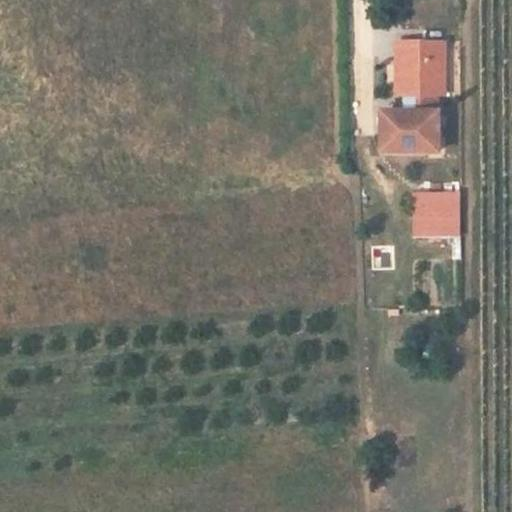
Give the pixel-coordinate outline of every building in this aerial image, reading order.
[(438,86),(438,34),(392,35),(393,87),(397,87),(397,105),(379,105),(379,144),(434,143),(434,104),(431,104),(431,87),(438,86)] [(414,198),(451,197),(451,164),(436,164),(436,176),(414,177),(414,198)] [(451,197),(414,198),(414,228),(451,227),(451,197)] [(393,245),(373,245),(372,268),(393,269),(393,245)] [(435,306),(460,306),(460,264),(435,264),(435,306)]
